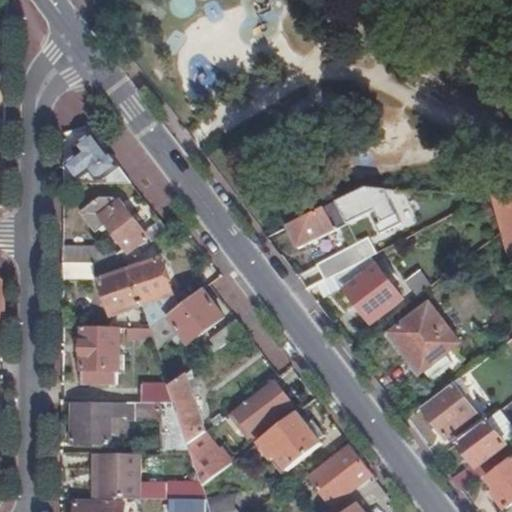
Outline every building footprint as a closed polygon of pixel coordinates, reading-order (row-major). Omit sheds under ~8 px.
[(104,180),(122,169),(110,153),(96,135),(80,148),(85,154),(81,157),(70,166),(69,169),(76,179),(82,180),(88,176),(91,181),(98,180),(102,177),(104,180)] [(76,151),(81,157),(85,154),(80,148),(76,151)] [(366,191),(290,228),(301,250),(396,204),(391,192),(366,191)] [(493,195),(456,193),(462,210),(493,195)] [(510,258),(511,258),(511,195),(493,195),(503,234),(510,258)] [(131,265),(171,234),(162,222),(146,234),(124,204),(120,207),(114,199),(100,199),(82,215),(97,236),(110,226),(128,249),(120,256),(119,265),(131,265)] [(319,267),(327,282),(336,277),(371,259),(384,252),(376,238),(319,267)] [(107,265),(119,265),(120,256),(115,249),(64,248),(64,265),(94,265),(107,265)] [(336,277),(346,291),(372,325),(404,301),(388,280),(378,267),(371,259),(336,277)] [(153,330),(180,309),(164,261),(145,267),(148,274),(136,278),(145,307),(149,317),(153,330)] [(378,267),(388,280),(392,276),(383,264),(378,267)] [(93,279),(94,265),(64,265),(64,280),(93,279)] [(133,271),(131,265),(119,265),(107,265),(113,278),(121,276),(133,271)] [(148,274),(145,267),(133,271),(136,278),(148,274)] [(136,278),(133,271),(121,276),(123,282),(136,278)] [(415,294),(430,286),(422,272),(407,280),(415,294)] [(145,307),(136,278),(123,282),(121,276),(113,278),(103,282),(114,317),(145,307)] [(204,291),(211,286),(204,277),(191,286),(194,289),(191,291),(196,297),(204,291)] [(327,282),(315,289),(326,305),(346,291),(336,277),(327,282)] [(226,319),(204,291),(196,297),(180,309),(153,330),(156,341),(159,351),(182,334),(190,345),(226,319)] [(461,345),(431,305),(392,335),(422,375),(427,371),(434,380),(459,361),(452,351),(461,345)] [(129,330),(153,330),(149,317),(128,323),(129,330)] [(216,355),(245,332),(238,322),(212,342),(216,347),(213,350),(216,355)] [(120,356),(121,330),(84,330),(84,385),(119,385),(120,366),(125,366),(125,356),(120,356)] [(129,340),(156,341),(153,330),(129,330),(129,340)] [(191,446),(208,434),(195,397),(200,395),(193,372),(172,388),(177,405),(191,446)] [(255,438),(295,407),(276,382),(235,412),(255,438)] [(454,385),(424,408),(447,439),(477,416),(454,385)] [(149,405),(171,405),(170,388),(146,389),(145,405),(149,405)] [(145,405),(73,404),(73,444),(99,444),(99,448),(105,448),(105,444),(111,444),(112,418),(122,418),(122,415),(140,414),(143,410),(149,410),(149,405),(145,405)] [(511,441),(511,427),(501,412),(489,421),(507,445),(511,441)] [(324,445),(300,414),(271,436),(295,468),(324,445)] [(454,481),(462,492),(485,475),(480,468),(495,457),(508,446),(507,445),(489,421),(459,444),(476,466),(454,481)] [(205,487),(215,479),(234,464),(229,455),(217,464),(208,449),(214,444),(208,434),(191,446),(195,456),(205,487)] [(334,507),(374,476),(365,464),(353,447),(312,479),(334,507)] [(130,501),(142,501),(142,455),(102,455),(100,501),(130,502),(130,501)] [(486,483),(507,511),(511,511),(511,462),(489,479),(490,480),(486,483)] [(238,511),(237,510),(232,511),(227,511),(215,479),(205,487),(210,501),(213,511),(238,511)] [(207,501),(210,501),(205,487),(174,487),(174,494),(168,494),(167,501),(173,501),(207,501)] [(206,511),(207,501),(173,501),(173,510),(180,511),(206,511)]
